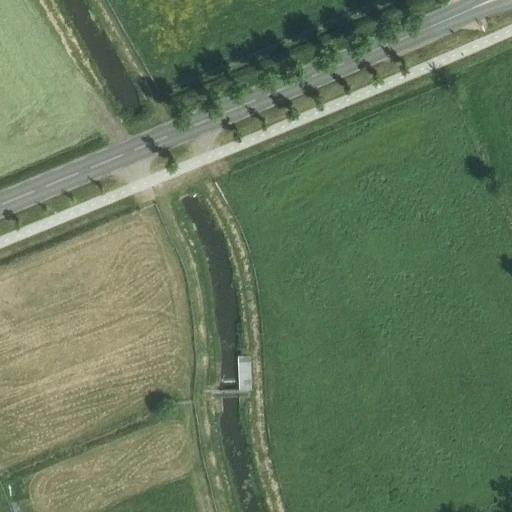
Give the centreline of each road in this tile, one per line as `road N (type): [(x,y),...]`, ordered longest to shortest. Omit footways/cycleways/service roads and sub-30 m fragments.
road 1 (secondary): [(0,205),(470,11)]
road 2 (track): [(228,511),(207,431),(200,294),(152,181)]
road 3 (track): [(186,168),(93,0)]
